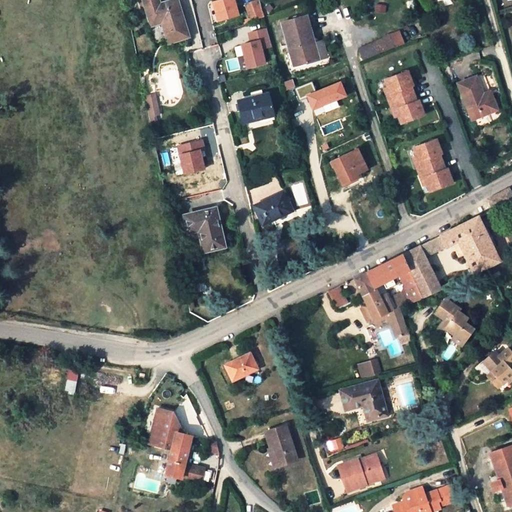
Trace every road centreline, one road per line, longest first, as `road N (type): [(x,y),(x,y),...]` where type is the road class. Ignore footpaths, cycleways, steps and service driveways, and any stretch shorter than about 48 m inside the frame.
road 1 (unclassified): [(511,181),(263,306)]
road 2 (residential): [(206,56),(263,306)]
road 3 (unclassified): [(181,352),(226,457),(244,485),(278,511)]
road 4 (unclassified): [(181,352),(140,355),(0,333)]
